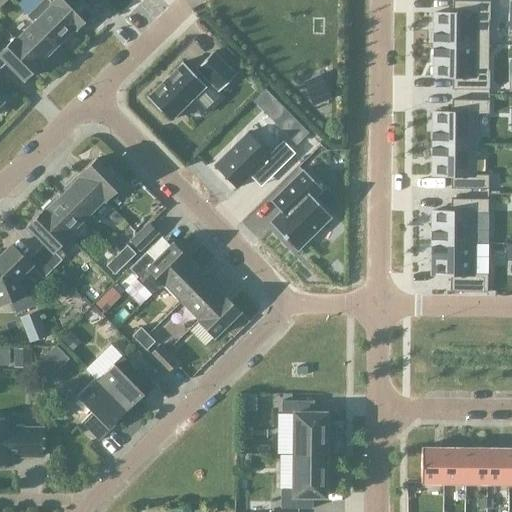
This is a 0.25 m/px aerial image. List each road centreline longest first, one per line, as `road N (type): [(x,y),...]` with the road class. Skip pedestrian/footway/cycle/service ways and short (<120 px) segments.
road 1 (residential): [(377,304),(380,0)]
road 2 (residential): [(92,97),(291,303)]
road 3 (residential): [(90,500),(291,303)]
road 4 (residential): [(377,304),(511,305)]
road 5 (residential): [(377,409),(511,410)]
road 6 (residential): [(0,185),(92,97)]
